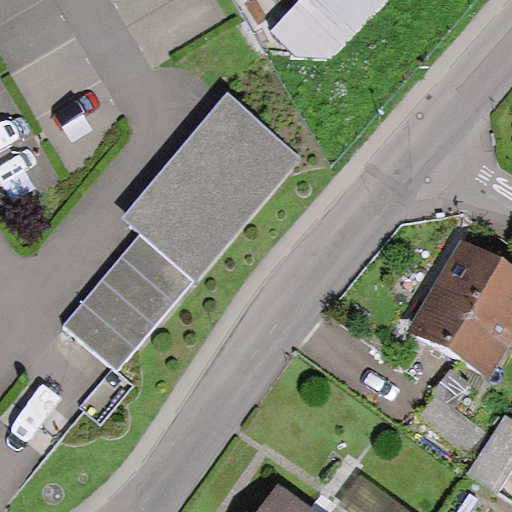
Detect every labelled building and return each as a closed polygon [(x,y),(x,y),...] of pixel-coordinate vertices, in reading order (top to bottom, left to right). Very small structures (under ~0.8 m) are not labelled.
[(120,373),(300,158),(229,98),(127,220),(146,236),(67,329),(120,373)] [(511,312),(511,272),(457,241),(409,322),(482,364),(511,312)] [(477,415),(430,384),(413,409),(460,440),(477,415)] [(511,458),(511,413),(500,406),(465,463),(497,483),(511,458)] [(417,511),(346,463),(326,492),(354,511),(417,511)] [(309,511),(283,494),(270,511),(309,511)]
